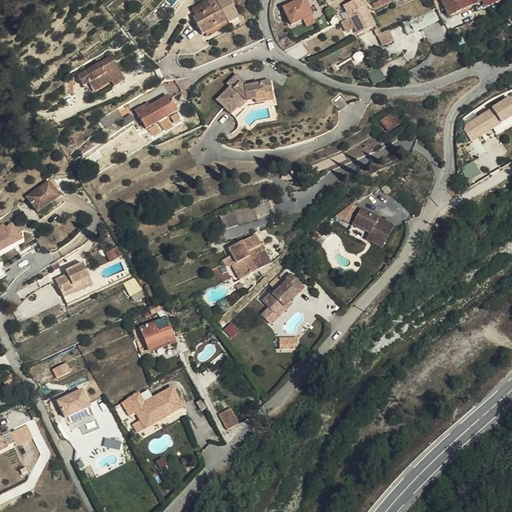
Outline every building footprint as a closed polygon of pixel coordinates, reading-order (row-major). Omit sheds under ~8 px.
[(199,7),(188,13),(195,23),(201,20),(208,32),(225,23),(226,25),(237,18),(228,2),(227,3),(225,0),(211,0),(213,2),(200,9),(199,7)] [(292,26),(304,20),(307,27),(318,22),(307,0),(294,0),(282,6),(292,26)] [(465,7),(460,0),(436,0),(446,18),(465,7)] [(350,20),(358,35),(373,26),(362,2),(342,12),(347,21),(350,20)] [(432,11),(409,23),(414,34),(437,22),(432,11)] [(492,17),(494,21),(504,16),(502,12),(492,17)] [(504,16),(494,21),(497,25),(507,21),(504,16)] [(414,34),(409,23),(401,27),(407,38),(414,34)] [(387,32),(380,35),(377,37),(381,48),(392,43),(387,32)] [(107,57),(87,69),(92,75),(79,84),(80,86),(85,83),(91,93),(107,84),(110,88),(119,83),(108,65),(111,63),(107,57)] [(121,82),(111,63),(108,65),(119,83),(121,82)] [(92,75),(87,69),(75,77),(79,84),(92,75)] [(247,87),(250,86),(239,73),(228,84),(232,88),(233,89),(241,82),(247,87)] [(262,84),(250,86),(247,87),(241,82),(233,89),(232,88),(219,100),(239,118),(250,107),(248,101),(256,99),(266,98),(265,94),(273,92),(271,80),(262,82),(262,84)] [(275,100),(273,92),(265,94),(266,98),(256,99),(257,103),(275,100)] [(141,110),(139,107),(132,111),(142,129),(172,111),(163,96),(146,107),(141,110)] [(511,96),(462,122),(471,138),(511,117),(511,96)] [(119,119),(114,109),(97,120),(103,129),(119,119)] [(388,130),(400,123),(394,112),(382,118),(388,130)] [(511,116),(495,127),(498,133),(511,124),(511,116)] [(93,153),(84,160),(88,166),(98,160),(93,153)] [(474,161),(462,167),(469,181),(482,174),(474,161)] [(47,182),(24,197),(40,220),(62,204),(47,182)] [(234,217),(251,211),(249,203),(217,214),(222,229),(236,225),(234,217)] [(357,208),(350,203),(338,220),(345,225),(357,208)] [(394,225),(361,206),(347,231),(365,241),(367,238),(382,247),(394,225)] [(254,219),(251,211),(234,217),(236,225),(254,219)] [(0,246),(10,241),(13,244),(19,241),(8,220),(1,224),(0,222),(0,246)] [(232,260),(257,245),(252,234),(226,249),(232,260)] [(0,250),(13,244),(10,241),(0,246),(0,250)] [(267,264),(257,245),(232,260),(236,266),(240,263),(247,276),(267,264)] [(104,256),(98,258),(102,265),(108,263),(104,256)] [(102,265),(98,258),(92,259),(96,268),(102,265)] [(244,278),(247,276),(240,263),(236,266),(244,278)] [(81,265),(64,272),(65,276),(53,281),(62,299),(82,290),(79,283),(88,280),(81,265)] [(244,278),(236,266),(231,269),(239,281),(244,278)] [(278,312),(284,306),(299,293),(286,278),(280,284),(281,286),(267,300),(265,299),(257,307),(263,313),(272,323),(280,315),(278,312)] [(240,283),(233,286),(236,294),(244,291),(240,283)] [(129,284),(117,289),(122,300),(133,295),(129,284)] [(154,306),(147,309),(149,315),(157,311),(154,306)] [(287,309),(284,306),(278,312),(280,315),(287,309)] [(272,323),(263,313),(256,320),(264,329),(272,323)] [(162,320),(140,330),(150,354),(173,343),(162,320)] [(150,354),(140,330),(131,334),(141,358),(150,354)] [(65,363),(52,369),(56,379),(69,372),(65,363)] [(145,429),(159,420),(157,417),(164,413),(166,416),(182,406),(181,404),(182,403),(181,399),(179,401),(171,387),(143,403),(137,393),(127,399),(121,402),(129,415),(135,412),(145,429)] [(65,419),(89,406),(81,390),(56,402),(65,419)] [(203,408),(199,401),(195,404),(198,411),(203,408)] [(93,414),(89,406),(65,419),(69,427),(93,414)] [(226,410),(216,417),(224,431),(236,424),(226,410)] [(13,432),(27,425),(25,421),(11,427),(13,432)] [(0,446),(13,440),(8,429),(0,432),(0,446)]
